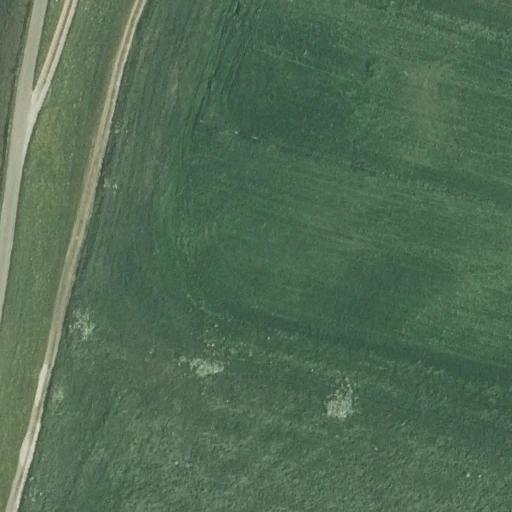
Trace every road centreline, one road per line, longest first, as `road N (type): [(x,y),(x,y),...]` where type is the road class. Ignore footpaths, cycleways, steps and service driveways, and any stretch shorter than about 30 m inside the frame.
road 1 (track): [(144,0),(13,511)]
road 2 (unclassified): [(0,273),(42,0)]
road 3 (track): [(19,138),(71,0)]
